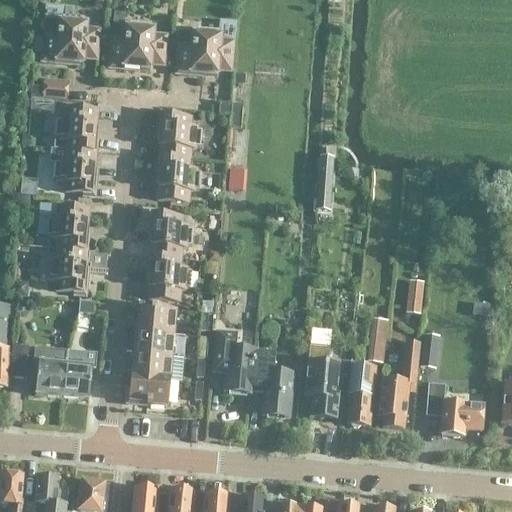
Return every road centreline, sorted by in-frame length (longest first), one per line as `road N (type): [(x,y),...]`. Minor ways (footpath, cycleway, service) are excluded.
road 1 (unclassified): [(511,491),(107,454)]
road 2 (residential): [(107,454),(130,103)]
